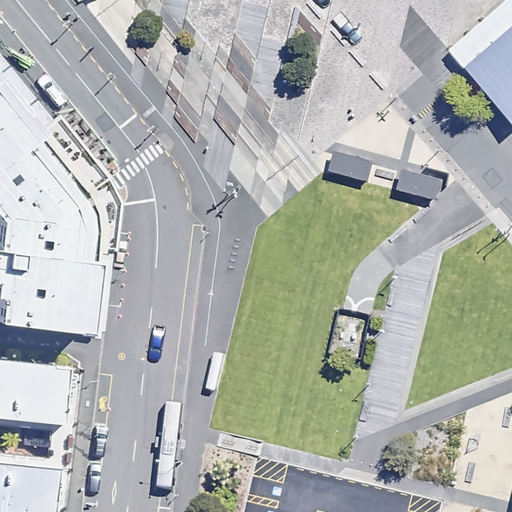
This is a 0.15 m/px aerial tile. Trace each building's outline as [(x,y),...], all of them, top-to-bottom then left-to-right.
[(511,0),(503,0),(446,50),(511,125),(511,0)] [(108,210),(0,72),(0,198),(13,189),(37,220),(35,247),(8,246),(6,283),(33,284),(32,322),(94,327),(108,210)] [(370,159),(329,149),(323,170),(365,180),(370,159)] [(436,177),(396,167),(391,188),(431,197),(436,177)] [(0,510),(17,511),(53,511),(69,358),(0,351),(0,510)]
